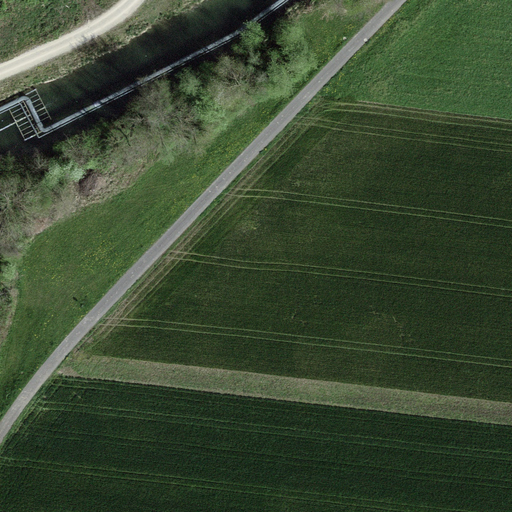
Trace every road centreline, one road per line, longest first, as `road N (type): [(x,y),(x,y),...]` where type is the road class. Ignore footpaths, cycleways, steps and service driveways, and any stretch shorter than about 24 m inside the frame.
road 1 (track): [(0,434),(100,308),(394,0)]
road 2 (track): [(136,0),(101,34),(0,78)]
